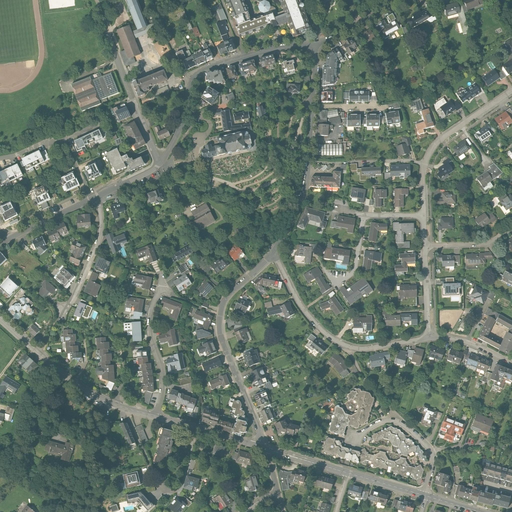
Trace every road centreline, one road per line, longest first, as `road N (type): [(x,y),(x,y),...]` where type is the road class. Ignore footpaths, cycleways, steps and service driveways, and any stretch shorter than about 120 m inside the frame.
road 1 (residential): [(272,253),(227,295),(220,325),(265,448)]
road 2 (residential): [(312,44),(271,47),(198,72),(159,164)]
road 3 (residential): [(427,339),(369,348),(337,340),(303,309),(272,253)]
road 4 (tertiary): [(0,317),(83,390),(155,416)]
road 5 (residential): [(511,90),(429,151),(424,215)]
road 6 (residential): [(312,105),(305,189),(272,253)]
road 7 (residential): [(159,164),(107,33)]
road 8 (residential): [(425,495),(431,451),(405,425),(378,422),(352,439)]
road 9 (residential): [(155,416),(162,384),(149,320),(162,286)]
road 10 (residential): [(96,198),(99,232),(64,310)]
